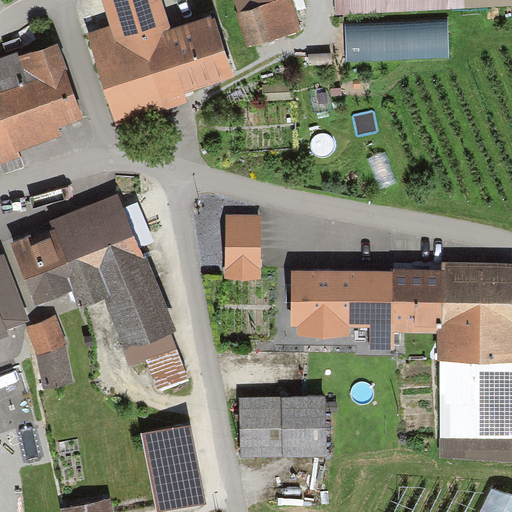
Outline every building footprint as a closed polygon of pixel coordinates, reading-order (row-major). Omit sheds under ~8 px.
[(183,96),(234,79),(213,17),(172,31),(162,0),(101,0),(111,27),(88,34),(117,124),(185,102),(183,96)] [(232,0),(247,47),(302,30),(292,0),(284,0),(276,3),(275,0),(232,0)] [(511,0),(334,0),(335,12),(511,4),(511,0)] [(448,20),(346,26),(348,63),(450,57),(448,20)] [(0,176),(25,168),(19,153),(62,138),(59,131),(86,121),(60,47),(22,60),(20,53),(0,60),(0,176)] [(52,234),(77,294),(83,309),(107,299),(132,363),(144,358),(156,390),(187,378),(172,338),(178,334),(120,193),(48,223),(52,234)] [(225,216),(225,280),(262,280),(261,216),(225,216)] [(0,252),(2,258),(25,315),(77,294),(52,234),(33,242),(30,237),(0,249),(0,252)] [(511,255),(444,256),(444,261),(442,315),(437,321),(437,351),(441,351),(440,455),(511,454),(511,255)] [(0,335),(7,332),(28,324),(25,315),(2,258),(0,258),(0,335)] [(394,262),(394,323),(437,321),(442,315),(444,261),(393,259),(394,262)] [(292,260),(292,318),(300,318),(299,327),(350,328),(350,318),(370,318),(369,344),(393,345),(394,323),(394,262),(292,260)] [(75,383),(67,349),(56,316),(26,326),(37,358),(44,390),(75,383)] [(326,459),(325,399),(283,400),(283,398),(238,399),(239,458),(283,458),(283,459),(326,459)] [(191,427),(141,435),(152,511),(170,511),(203,507),(191,427)] [(476,511),(511,511),(511,495),(490,485),(476,511)]
